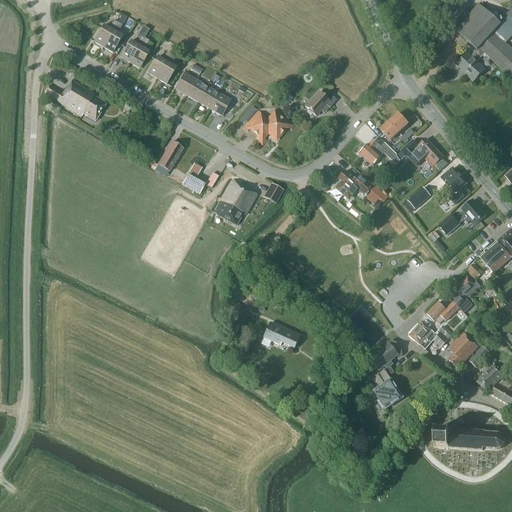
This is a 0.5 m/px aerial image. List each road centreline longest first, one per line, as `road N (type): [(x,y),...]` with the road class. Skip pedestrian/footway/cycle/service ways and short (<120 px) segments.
road 1 (unclassified): [(0,472),(26,409),(35,88),(46,43)]
road 2 (unclassified): [(407,78),(318,166),(284,176),(46,43)]
road 3 (tertiary): [(511,213),(407,78)]
road 4 (residential): [(400,334),(511,223)]
road 5 (residential): [(400,334),(452,379),(511,412)]
